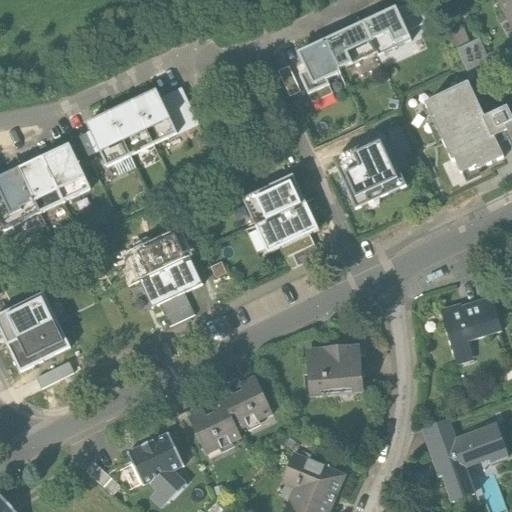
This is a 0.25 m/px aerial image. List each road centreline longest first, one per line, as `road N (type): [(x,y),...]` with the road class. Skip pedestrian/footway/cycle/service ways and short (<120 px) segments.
road 1 (residential): [(367,289),(9,455)]
road 2 (residential): [(0,123),(74,106),(173,59),(210,66),(259,47)]
road 3 (residential): [(259,47),(367,289)]
road 4 (residential): [(384,280),(402,370),(399,417),(366,511)]
road 5 (residential): [(511,217),(384,280)]
